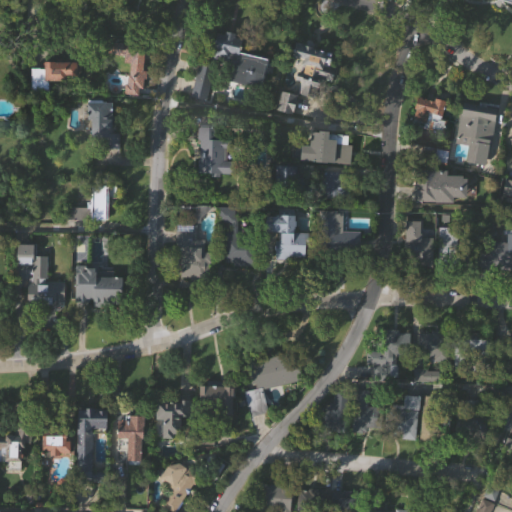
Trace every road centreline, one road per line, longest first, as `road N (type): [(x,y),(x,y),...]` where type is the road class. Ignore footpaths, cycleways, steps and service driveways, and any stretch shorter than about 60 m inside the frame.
road 1 (residential): [(215,511),(358,327),(382,254),(394,88),(413,26)]
road 2 (residential): [(0,366),(117,355),(277,307),(369,299),(511,302)]
road 3 (residential): [(156,344),(160,109),(182,0)]
road 4 (residential): [(258,452),(482,479)]
road 5 (residential): [(348,0),(382,10),(511,84)]
